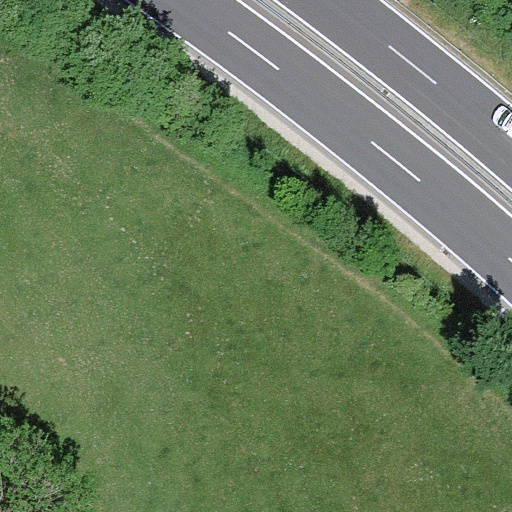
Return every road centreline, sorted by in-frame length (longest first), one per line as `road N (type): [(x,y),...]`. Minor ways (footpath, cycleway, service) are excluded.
road 1 (motorway): [(183,0),(511,261)]
road 2 (motorway): [(511,149),(326,0)]
